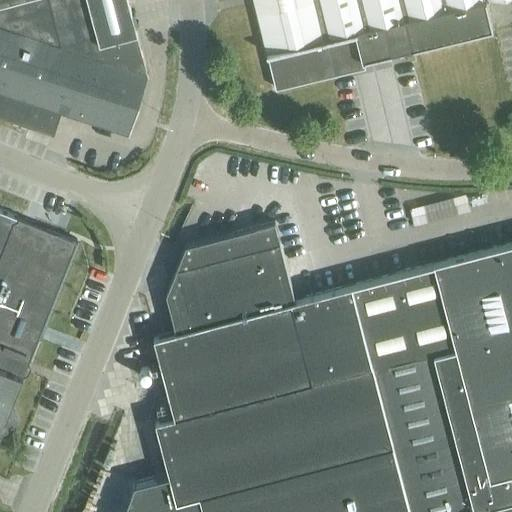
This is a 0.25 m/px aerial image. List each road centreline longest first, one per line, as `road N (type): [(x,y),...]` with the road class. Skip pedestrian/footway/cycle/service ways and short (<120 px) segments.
road 1 (unclassified): [(185,125),(373,163),(448,167),(511,158)]
road 2 (unclassified): [(31,511),(148,212)]
road 3 (unclassified): [(148,212),(0,159)]
road 4 (unclassified): [(185,125),(189,0)]
